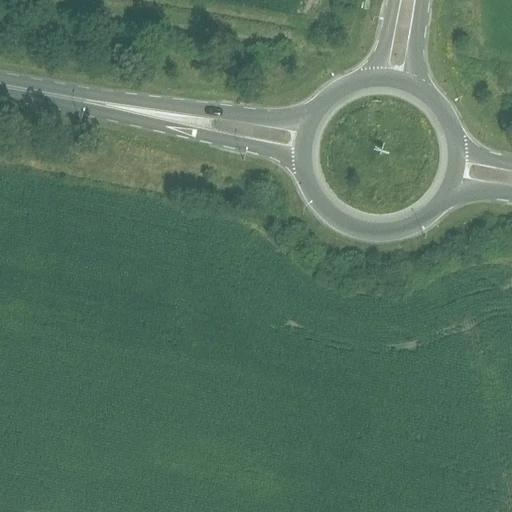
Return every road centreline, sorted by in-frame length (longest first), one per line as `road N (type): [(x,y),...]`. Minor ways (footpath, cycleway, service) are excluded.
road 1 (primary): [(359,129),(0,65)]
road 2 (primary): [(0,106),(289,159)]
road 3 (unclassified): [(248,45),(0,1)]
road 4 (unclassified): [(342,358),(364,325),(393,177)]
road 5 (unclassified): [(342,358),(323,511)]
road 6 (tertiary): [(385,0),(359,129)]
road 7 (unclassified): [(346,232),(337,321),(342,358)]
road 8 (primary): [(393,177),(511,199)]
